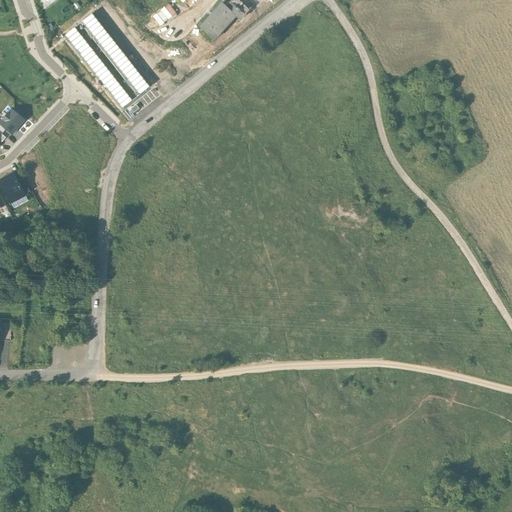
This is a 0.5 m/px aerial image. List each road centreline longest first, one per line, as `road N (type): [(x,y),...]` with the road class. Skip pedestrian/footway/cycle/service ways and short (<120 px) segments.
road 1 (track): [(511,392),(377,362),(155,378),(83,372),(90,421)]
road 2 (residential): [(0,376),(72,375),(91,362),(109,195),(127,141)]
road 3 (residential): [(127,141),(294,0)]
